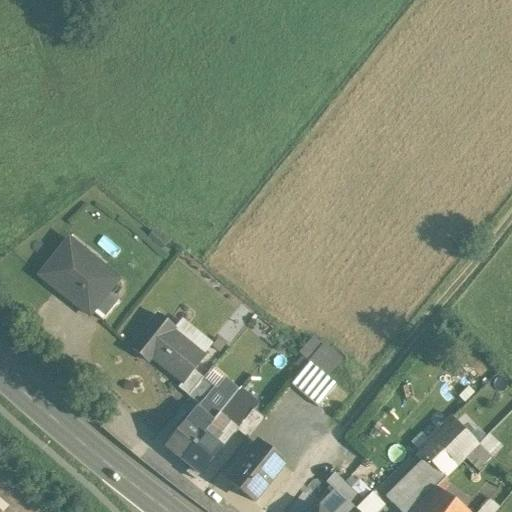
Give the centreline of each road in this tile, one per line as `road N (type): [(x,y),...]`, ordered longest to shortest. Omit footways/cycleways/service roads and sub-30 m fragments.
road 1 (track): [(511,212),(342,425)]
road 2 (secondary): [(170,511),(0,370)]
